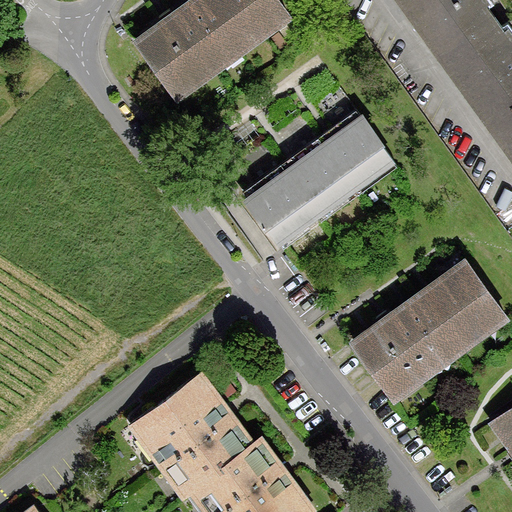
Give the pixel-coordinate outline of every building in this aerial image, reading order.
[(287,11),(278,0),(202,0),(142,44),(176,91),(287,11)] [(409,0),(447,52),(493,19),(478,0),(409,0)] [(498,122),(511,112),(511,45),(493,19),(447,52),(498,122)] [(351,157),(378,137),(357,109),(342,120),(347,128),(336,136),(351,157)] [(511,112),(498,122),(511,141),(511,112)] [(314,184),(341,165),(320,136),(305,146),(309,155),(298,163),(314,184)] [(351,157),(341,165),(360,192),(398,165),(378,137),(351,157)] [(277,212),(304,192),(282,163),(268,174),(272,182),(261,190),(277,212)] [(314,184),(304,192),(323,219),(360,192),(341,165),(314,184)] [(323,219),(304,192),(277,212),(265,220),(284,247),(323,219)] [(503,311),(469,265),(360,343),(392,391),(503,311)] [(199,485),(252,444),(204,378),(184,393),(181,389),(155,408),(158,412),(138,426),(181,484),(184,482),(191,490),(199,485)] [(511,408),(500,418),(511,434),(511,408)] [(297,511),(309,504),(260,438),(252,444),(199,485),(205,493),(201,496),(213,511),(297,511)]
